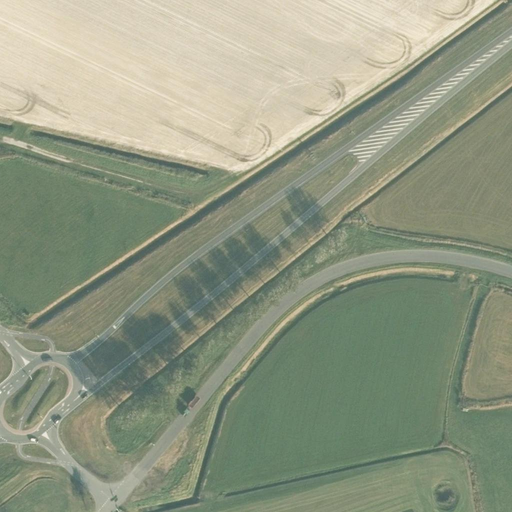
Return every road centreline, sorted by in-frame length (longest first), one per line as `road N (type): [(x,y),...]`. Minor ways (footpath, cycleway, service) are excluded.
road 1 (trunk): [(74,404),(509,39)]
road 2 (trunk): [(509,39),(468,60),(174,271),(68,362)]
road 3 (secondary): [(113,504),(290,298),(328,273),(405,256),(511,273)]
